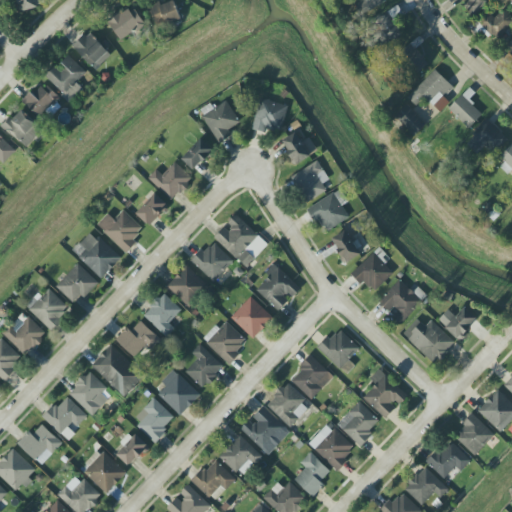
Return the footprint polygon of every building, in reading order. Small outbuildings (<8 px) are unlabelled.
[(43,0),(18,0),(20,11),(44,6),(43,0)] [(360,0),(365,11),(385,2),(384,0),(360,0)] [(464,0),(473,16),(491,6),(487,0),(464,0)] [(159,6),(158,2),(148,5),(156,29),(181,20),(174,1),(159,6)] [(145,27),(135,6),(108,20),(118,40),(145,27)] [(494,18),(489,12),(479,22),(496,40),(511,25),(511,17),(504,9),(494,18)] [(95,71),(112,56),(89,31),(73,46),(95,71)] [(424,42),(420,37),(397,55),(413,76),(429,64),(416,48),(424,42)] [(83,90),(76,83),(86,73),(69,55),(58,66),(56,63),(43,75),(69,103),(83,90)] [(425,98),(440,112),(450,102),(445,98),(454,88),(435,69),(408,98),(417,106),(425,98)] [(23,102),(39,119),(59,100),(44,83),(23,102)] [(448,109),(469,128),(483,114),(462,95),(448,109)] [(266,134),(268,127),(281,131),(288,106),(261,98),(251,129),(266,134)] [(228,130),(240,123),(226,101),(202,116),(219,143),(232,135),(228,130)] [(426,125),(408,106),(395,117),(413,137),(426,125)] [(25,149),(42,132),(22,110),(13,119),(11,116),(2,125),(25,149)] [(464,141),(477,155),(485,147),(492,155),(508,140),(488,119),(464,141)] [(318,154),(310,138),(301,143),(296,132),(282,139),(294,165),(318,154)] [(194,171),(213,150),(201,138),(182,159),(194,171)] [(506,163),(505,164),(511,169),(511,144),(500,158),(506,163)] [(162,175),(157,170),(148,178),(172,201),(193,179),(175,162),(162,175)] [(329,181),(319,162),(291,176),(305,203),(327,192),(323,184),(329,181)] [(342,206),(347,202),(339,189),(308,209),(324,234),(349,217),(342,206)] [(135,213),(148,227),(169,207),(156,194),(135,213)] [(144,231),(123,211),(114,220),(108,214),(97,225),(124,251),(144,231)] [(268,245),(235,214),(225,225),(226,225),(214,238),(246,268),(268,245)] [(332,238),(345,263),(360,255),(347,230),(332,238)] [(121,259),(91,231),(73,251),(102,279),(121,259)] [(193,262),(214,282),(234,261),(212,241),(193,262)] [(394,274),(385,264),(390,259),(379,248),(351,274),(361,286),(365,282),(374,292),(394,274)] [(99,283),(78,264),(56,287),(73,303),(80,295),(84,299),(99,283)] [(301,289),(274,264),(266,272),(270,276),(256,291),(279,311),(290,299),(291,300),(301,289)] [(208,286),(186,266),(167,287),(189,308),(208,286)] [(379,302),(402,324),(428,296),(418,287),(413,293),(400,280),(379,302)] [(72,310),(47,287),(27,308),(51,332),(72,310)] [(169,323),(182,310),(164,294),(143,315),(166,338),(175,329),(169,323)] [(273,318),(250,297),(231,318),(253,339),(273,318)] [(439,320),(458,340),(478,320),(465,307),(455,317),(449,310),(439,320)] [(46,335),(25,312),(3,333),(24,356),(46,335)] [(456,344),(431,321),(426,327),(416,318),(401,333),(436,365),(456,344)] [(160,341),(142,320),(131,330),(128,328),(116,339),(137,362),(160,341)] [(204,341),(228,364),(248,342),(224,320),(204,341)] [(355,366),(349,360),(360,348),(338,329),(319,350),(347,375),(355,366)] [(23,359),(2,339),(0,340),(0,377),(3,380),(23,359)] [(224,367),(200,344),(192,353),(198,359),(185,372),(203,389),(224,367)] [(125,397),(145,375),(111,345),(91,366),(125,397)] [(333,377),(312,357),(290,380),(312,400),(333,377)] [(161,382),(166,387),(158,395),(180,416),(200,396),(173,369),(161,382)] [(386,419),(395,409),(395,408),(407,395),(379,370),(370,379),(376,385),(363,398),(386,419)] [(88,372),(69,394),(93,416),(113,395),(88,372)] [(511,374),(503,385),(511,393),(511,374)] [(291,428),(311,406),(286,384),(266,405),(291,428)] [(511,420),(511,403),(498,390),(478,412),(501,433),(511,420)] [(88,417),(66,396),(44,419),(67,440),(88,417)] [(133,421),(155,441),(176,419),(153,399),(133,421)] [(359,445),(381,422),(359,402),(337,425),(359,445)] [(264,451),(286,428),(263,406),(251,419),(250,419),(241,429),(264,451)] [(454,436),(475,456),(494,435),(474,415),(454,436)] [(309,444),(336,470),(355,450),(328,424),(309,444)] [(17,443),(41,466),(62,444),(42,425),(33,435),(29,431),(17,443)] [(130,467),(148,447),(131,433),(122,443),(124,446),(116,455),(130,467)] [(242,478),(262,457),(240,435),(220,455),(242,478)] [(461,472),(471,461),(449,440),(427,463),(444,479),(456,467),(461,472)] [(37,472),(13,449),(0,462),(0,476),(17,493),(37,472)] [(107,494),(126,473),(99,449),(86,463),(90,467),(85,474),(107,494)] [(294,480),(313,497),(324,485),(321,481),(330,471),(310,453),(301,463),(305,468),(294,480)] [(193,482),(209,498),(221,486),(226,490),(236,479),(214,460),(193,482)] [(422,506),(434,493),(440,499),(449,490),(424,467),(404,489),(422,506)] [(87,511),(101,497),(77,475),(58,495),(75,511),(87,511)] [(283,489),(278,484),(264,497),(277,511),(294,511),(307,501),(290,483),(283,489)] [(0,511),(1,511),(0,510),(0,502),(8,493),(0,485),(0,511)] [(206,511),(211,508),(189,485),(178,495),(179,496),(167,508),(171,511),(206,511)] [(421,511),(422,511),(401,492),(381,511),(421,511)] [(68,511),(57,501),(46,511),(68,511)]
